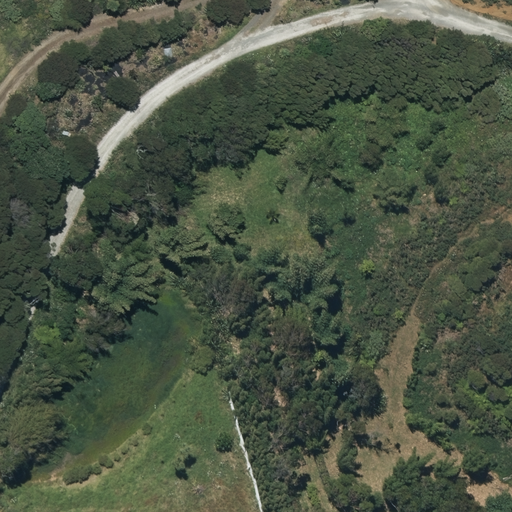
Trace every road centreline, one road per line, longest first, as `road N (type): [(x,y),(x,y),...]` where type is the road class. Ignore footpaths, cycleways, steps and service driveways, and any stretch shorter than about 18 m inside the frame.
road 1 (track): [(0,371),(83,179),(115,133),(239,36),(271,0)]
road 2 (track): [(209,59),(326,20),(389,9),(449,15)]
